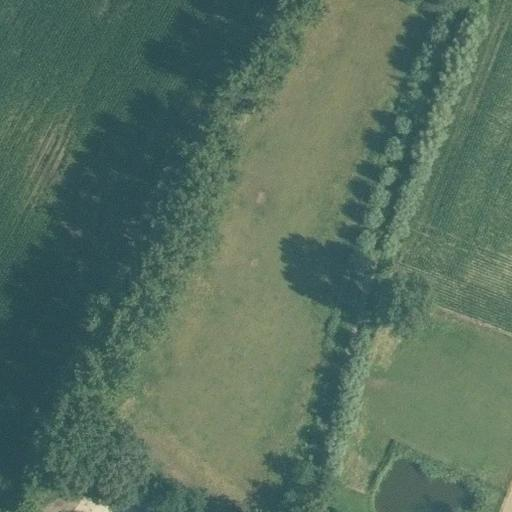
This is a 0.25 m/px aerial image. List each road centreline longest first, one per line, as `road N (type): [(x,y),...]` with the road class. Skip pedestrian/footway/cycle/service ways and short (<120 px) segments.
road 1 (track): [(465,0),(375,255)]
road 2 (unclassified): [(305,511),(375,255)]
